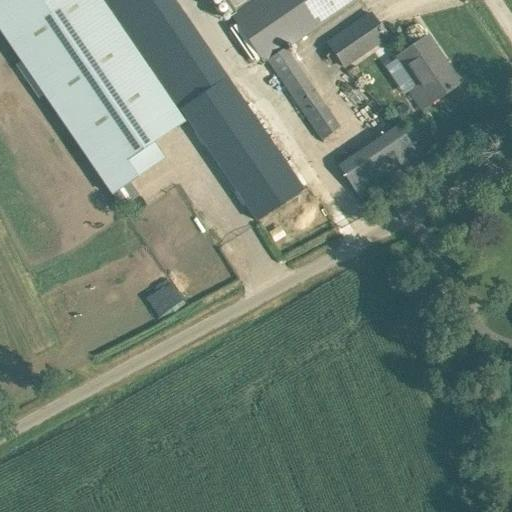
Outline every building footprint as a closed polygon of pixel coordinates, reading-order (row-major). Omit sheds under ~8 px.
[(183,122),(172,105),(100,0),(0,0),(0,31),(111,194),(163,159),(152,142),(183,122)] [(226,0),(241,20),(263,53),(268,60),(284,49),(355,0),(254,0),(253,1),(252,0),(226,0)] [(327,44),(343,68),(386,39),(370,15),(327,44)] [(241,20),(229,29),(251,61),(263,53),(241,20)] [(187,34),(147,61),(169,94),(180,110),(221,83),(210,66),(187,34)] [(398,57),(417,85),(409,91),(421,109),(456,86),(441,64),(444,62),(427,37),(398,57)] [(301,74),(284,49),(268,60),(285,85),(301,74)] [(320,102),(301,74),(285,85),(305,113),(320,102)] [(221,83),(180,110),(256,221),(302,190),(227,79),(221,83)] [(338,129),(320,102),(305,113),(323,140),(338,129)] [(429,141),(414,151),(398,126),(339,166),(362,199),(435,149),(429,141)]
